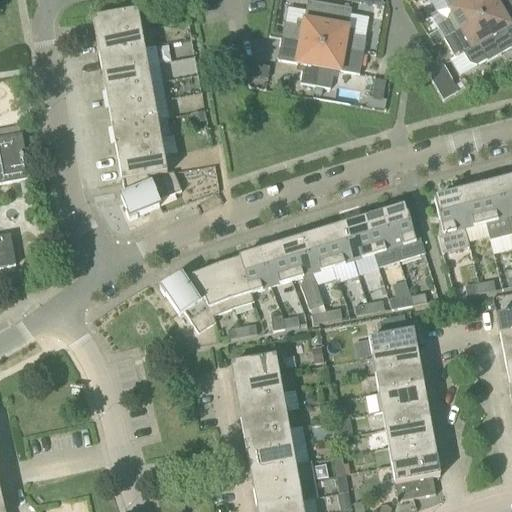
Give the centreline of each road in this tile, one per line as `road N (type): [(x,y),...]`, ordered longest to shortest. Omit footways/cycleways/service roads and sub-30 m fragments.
road 1 (residential): [(112,268),(180,233),(299,191),(511,134)]
road 2 (residential): [(112,268),(73,204),(42,38),(49,0)]
road 3 (residential): [(139,511),(94,366),(59,311)]
